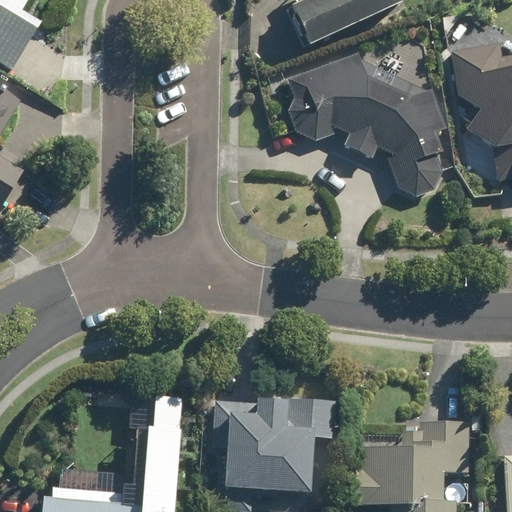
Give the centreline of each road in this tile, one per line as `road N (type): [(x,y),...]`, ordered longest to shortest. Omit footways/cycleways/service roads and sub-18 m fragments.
road 1 (residential): [(200,282),(395,320),(511,322)]
road 2 (residential): [(198,0),(208,69),(200,282)]
road 3 (residential): [(117,281),(117,65),(127,0)]
